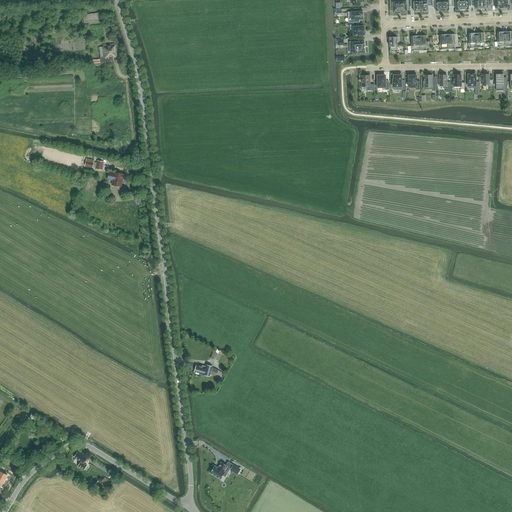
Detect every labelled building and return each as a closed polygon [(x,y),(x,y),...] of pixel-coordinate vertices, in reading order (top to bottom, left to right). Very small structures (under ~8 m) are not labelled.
[(393,13),(400,12),(399,0),(389,0),(390,10),(393,10),(393,13)] [(409,0),(399,0),(400,12),(407,12),(407,9),(409,9),(409,0)] [(414,12),(421,11),(420,0),(410,0),(410,7),(414,6),(414,12)] [(420,0),(421,11),(428,11),(428,6),(431,6),(431,0),(420,0)] [(436,11),(442,11),(441,0),(431,0),(432,7),(436,7),(436,11)] [(441,0),(442,11),(449,10),(449,6),(452,6),(451,0),(441,0)] [(460,11),(462,10),(461,0),(452,0),(453,7),(456,7),(456,10),(459,10),(460,11)] [(461,0),(462,10),(465,10),(465,9),(469,9),(468,6),(471,6),(471,0),(461,0)] [(482,9),(481,0),(472,0),(472,6),(475,6),(475,9),(480,9),(482,9)] [(481,0),(482,9),(484,9),(488,8),(488,5),(491,5),(490,0),(481,0)] [(499,8),(501,8),(500,0),(491,0),(492,4),(496,3),(496,8),(498,8),(499,8)] [(510,0),(500,0),(501,8),(504,8),(504,7),(507,7),(507,4),(510,4),(510,0)] [(351,22),(348,22),(348,23),(360,22),(360,20),(363,19),(363,11),(348,12),(348,18),(351,18),(351,22)] [(83,15),(84,24),(105,21),(104,12),(83,15)] [(352,30),(352,34),(354,34),(354,35),(364,34),(365,34),(365,27),(364,27),(364,26),(359,27),(359,25),(353,25),(354,30),(352,30)] [(476,33),(476,48),(485,47),(484,47),(485,42),(483,42),(483,33),(485,33),(485,32),(476,33)] [(496,47),(505,46),(505,32),(496,32),(497,32),(498,42),(497,42),(498,46),(496,47)] [(468,48),(476,48),(476,33),(467,33),(467,34),(469,34),(469,43),(468,43),(469,48),(468,48)] [(439,50),(448,49),(447,34),(438,35),(440,35),(440,44),(439,45),(440,49),(439,49),(439,50)] [(447,34),(448,49),(457,49),(457,48),(455,49),(456,44),(455,44),(454,34),(456,34),(447,34)] [(418,36),(419,51),(428,50),(427,50),(427,45),(426,45),(425,36),(427,36),(427,35),(418,36)] [(410,51),(419,51),(418,36),(409,36),(411,36),(411,46),(410,46),(411,51),(410,51)] [(389,37),(390,52),(399,52),(399,51),(398,51),(398,47),(397,47),(397,37),(398,37),(389,37)] [(352,42),(349,42),(349,46),(353,45),(353,53),(365,53),(364,41),(352,42)] [(103,45),(103,47),(100,47),(101,57),(100,57),(100,63),(113,61),(113,57),(117,56),(115,43),(103,45)] [(469,81),(467,81),(467,85),(469,85),(469,86),(469,88),(475,88),(479,88),(479,86),(479,83),(479,82),(475,82),(475,74),(474,74),(474,73),(470,73),(470,74),(468,74),(469,81)] [(377,75),(378,87),(385,87),(385,90),(389,90),(389,81),(385,81),(385,75),(384,75),(384,74),(381,74),(381,75),(377,75)] [(393,81),(392,81),(392,86),(393,86),(397,86),(397,90),(405,90),(405,83),(401,83),(401,75),(400,75),(400,74),(395,74),(395,75),(394,75),(394,79),(393,79),(393,81)] [(424,75),(424,89),(432,89),(432,91),(435,91),(435,82),(432,82),(432,75),(429,75),(429,74),(425,74),(425,75),(424,75)] [(439,75),(440,86),(444,86),(444,89),(450,89),(450,82),(447,82),(447,75),(446,75),(446,74),(442,74),(442,75),(439,75)] [(489,80),(489,74),(482,74),(482,85),(489,85),(489,87),(493,87),(493,80),(489,80)] [(496,90),(496,88),(503,88),(503,92),(504,92),(504,91),(507,91),(507,80),(504,80),(504,74),(496,74),(496,90)] [(408,75),(409,87),(416,87),(416,90),(420,90),(420,81),(416,81),(416,75),(408,75)] [(453,75),(454,86),(460,86),(460,89),(465,89),(464,83),(461,83),(461,75),(453,75)] [(361,76),(362,87),(367,87),(367,91),(374,90),(374,84),(370,84),(370,76),(361,76)] [(92,161),(85,160),(84,168),(91,169),(91,168),(94,169),(100,170),(102,162),(95,161),(95,163),(92,163),(92,161)] [(114,173),(109,172),(108,179),(113,180),(112,185),(121,187),(123,179),(125,179),(126,175),(115,172),(114,173)] [(196,365),(195,372),(203,374),(210,376),(210,374),(216,376),(220,378),(222,372),(218,370),(219,370),(212,367),(212,366),(206,365),(205,367),(196,365)] [(84,470),(87,465),(84,463),(87,458),(84,456),(77,452),(74,457),(81,462),(78,466),(84,470)] [(215,465),(210,473),(220,479),(223,475),(225,477),(231,468),(238,473),(241,469),(228,461),(226,465),(221,462),(218,468),(215,465)]
